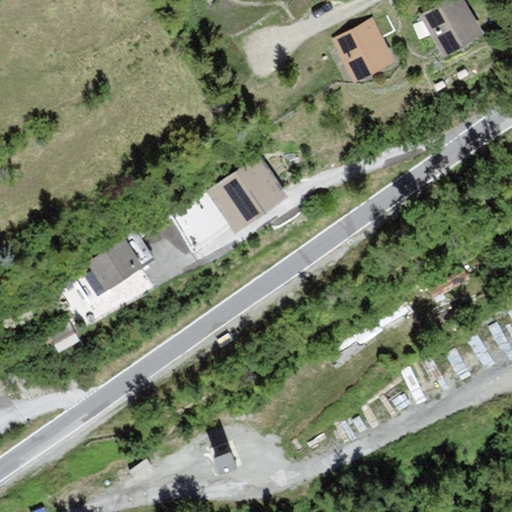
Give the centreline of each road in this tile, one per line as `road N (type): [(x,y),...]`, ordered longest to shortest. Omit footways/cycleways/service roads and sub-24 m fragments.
road 1 (unclassified): [(0,463),(511,112)]
road 2 (residential): [(250,56),(370,0)]
